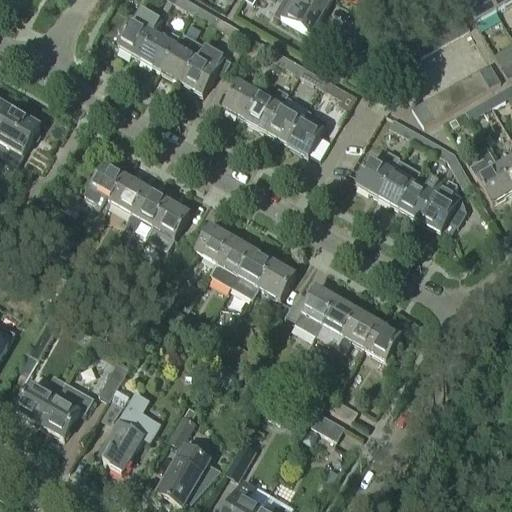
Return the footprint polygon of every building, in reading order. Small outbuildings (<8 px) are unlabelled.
[(193,20),(198,11),(178,0),(175,0),(171,8),(193,20)] [(230,9),(235,0),(224,0),(222,4),(230,9)] [(252,10),(258,0),(246,0),(243,5),(252,10)] [(322,25),(332,6),(322,0),(285,0),(284,3),(322,25)] [(475,30),(496,17),(485,0),(465,0),(459,4),(475,30)] [(511,0),(485,0),(496,17),(511,7),(511,0)] [(310,44),(322,25),(284,3),(273,22),(310,44)] [(214,32),(219,23),(198,11),(193,20),(214,32)] [(138,65),(153,38),(155,39),(161,28),(140,15),(133,27),(132,26),(117,52),(138,65)] [(458,40),(468,35),(457,16),(447,22),(458,40)] [(447,22),(437,28),(448,46),(457,41),(447,22)] [(235,45),(240,36),(219,23),(214,32),(235,45)] [(438,52),(448,46),(437,28),(427,33),(438,52)] [(429,57),(438,52),(427,33),(418,38),(429,57)] [(175,51),(155,39),(153,38),(138,65),(160,77),(175,51)] [(419,63),(429,57),(418,38),(408,44),(419,63)] [(197,64),(204,52),(181,40),(175,51),(160,77),(181,89),(196,63),(197,64)] [(408,44),(399,50),(409,68),(419,63),(408,44)] [(277,69),(282,61),(261,49),(256,57),(277,69)] [(389,55),(400,74),(409,68),(399,50),(389,55)] [(231,68),(204,52),(197,64),(196,63),(181,89),(202,101),(216,77),(223,81),(231,68)] [(389,55),(379,61),(390,80),(392,79),(400,74),(389,55)] [(299,82),(303,73),(282,61),(277,69),(299,82)] [(490,94),(499,88),(487,68),(479,74),(490,94)] [(511,69),(502,76),(507,84),(511,81),(511,69)] [(318,93),(323,85),(303,73),(299,82),(318,93)] [(481,99),(490,94),(479,74),(469,79),(481,99)] [(471,105),(481,99),(469,79),(460,85),(471,105)] [(341,106),(346,98),(323,85),(318,93),(341,106)] [(462,110),(471,105),(460,85),(450,90),(462,110)] [(244,126),(259,100),(238,88),(223,114),(244,126)] [(453,116),(462,110),(450,90),(441,96),(453,116)] [(509,100),(505,94),(485,106),(490,114),(508,104),(511,101),(511,100),(511,99),(509,100)] [(281,113),(288,101),(278,95),(271,107),(259,100),(244,126),(265,138),(280,112),(281,113)] [(443,121),(453,116),(441,96),(432,101),(443,121)] [(434,127),(443,121),(432,101),(422,107),(434,127)] [(469,126),(490,114),(485,106),(464,118),(469,126)] [(423,133),(434,127),(422,107),(412,113),(423,133)] [(0,142),(14,118),(0,109),(0,142)] [(285,150),(301,124),(281,113),(280,112),(265,138),(285,150)] [(301,124),(285,150),(307,163),(327,129),(305,116),(301,124)] [(11,183),(40,133),(14,118),(0,142),(0,162),(10,168),(6,175),(8,181),(11,183)] [(448,138),(469,126),(464,118),(443,130),(448,138)] [(409,146),(415,137),(393,125),(388,134),(409,146)] [(431,158),(436,150),(415,137),(409,146),(431,158)] [(449,174),(458,169),(452,159),(436,150),(431,158),(446,167),(449,174)] [(490,211),(492,210),(511,198),(496,172),(486,154),(477,159),(481,166),(468,173),(490,211)] [(397,167),(398,164),(387,158),(380,170),(370,164),(354,190),(376,203),(391,177),(397,167)] [(511,198),(511,163),(496,172),(511,198)] [(397,167),(391,177),(376,203),(397,215),(412,189),(413,189),(418,179),(397,167)] [(460,194),(469,189),(458,169),(449,174),(460,194)] [(127,183),(105,171),(84,206),(106,219),(111,209),(112,210),(127,183)] [(132,222),(148,196),(127,183),(112,210),(132,222)] [(435,202),(440,193),(439,192),(440,189),(428,183),(422,194),(413,189),(412,189),(397,215),(418,227),(433,201),(435,202)] [(460,204),(440,193),(435,202),(433,201),(418,227),(439,239),(447,227),(456,232),(465,218),(460,204)] [(43,218),(53,201),(41,194),(31,211),(43,218)] [(154,234),(169,208),(148,196),(132,222),(153,234),(154,234)] [(167,258),(190,220),(169,208),(154,234),(153,234),(146,246),(167,258)] [(217,271),(232,244),(210,232),(195,258),(216,270),(217,271)] [(230,293),(252,256),(232,244),(217,271),(216,270),(210,282),(230,293)] [(78,270),(81,267),(76,265),(79,260),(60,248),(55,257),(78,270)] [(252,306),(258,295),(258,294),(273,268),(252,256),(230,293),(252,306)] [(98,282),(103,273),(79,260),(76,265),(81,267),(78,270),(98,282)] [(280,307),(295,281),(273,268),(258,294),(258,295),(280,307)] [(120,295),(122,291),(120,290),(122,285),(103,273),(98,282),(120,295)] [(67,287),(50,277),(42,290),(59,300),(67,287)] [(139,306),(144,298),(122,285),(120,290),(122,291),(120,295),(139,306)] [(315,342),(337,305),(316,293),(294,331),(315,342)] [(169,306),(158,300),(151,313),(160,318),(184,332),(186,327),(184,325),(186,321),(166,310),(169,306)] [(336,354),(358,318),(337,305),(315,342),(316,343),(336,354)] [(364,356),(379,330),(358,318),(336,354),(337,355),(336,355),(345,360),(352,349),(364,356)] [(201,342),(206,333),(186,321),(184,325),(186,327),(184,332),(201,342)] [(38,366),(58,331),(46,325),(27,360),(38,366)] [(386,369),(401,342),(379,330),(364,356),(386,369)] [(224,355),(226,351),(223,349),(225,344),(206,333),(201,342),(224,355)] [(245,367),(250,358),(225,344),(223,349),(226,351),(224,355),(245,367)] [(99,401),(110,408),(112,405),(117,396),(120,391),(129,375),(118,369),(99,401)] [(288,392),(291,387),(287,385),(290,380),(271,369),(266,379),(288,392)] [(306,402),(312,393),(290,380),(287,385),(291,387),(288,392),(306,402)] [(39,431),(65,388),(54,382),(45,398),(33,390),(16,418),(39,431)] [(85,422),(95,405),(65,388),(39,431),(65,446),(81,419),(85,422)] [(117,396),(112,405),(122,411),(128,402),(131,398),(120,391),(117,396)] [(329,416),(335,406),(312,393),(306,402),(329,416)] [(267,422),(281,430),(291,412),(277,404),(267,422)] [(351,428),(358,417),(336,404),(335,406),(329,416),(351,428)] [(99,466),(123,480),(153,428),(129,414),(99,466)] [(189,414),(184,422),(184,423),(191,427),(196,418),(189,414)] [(335,448),(344,434),(316,418),(308,432),(335,448)] [(181,455),(196,430),(191,427),(184,423),(169,448),(181,455)] [(238,486),(255,457),(242,450),(225,478),(238,486)] [(217,478),(209,471),(212,467),(185,452),(158,500),(160,501),(158,504),(167,511),(169,511),(172,508),(179,511),(182,511),(183,511),(189,511),(220,476),(219,476),(217,478)] [(258,499),(253,496),(254,496),(242,489),(233,503),(234,504),(229,511),(260,511),(268,499),(264,497),(258,499)] [(280,511),(275,509),(274,502),(268,499),(260,511),(282,511),(280,510),(280,511)]
